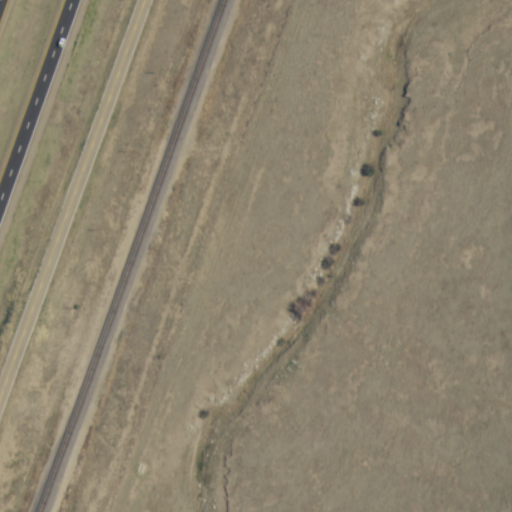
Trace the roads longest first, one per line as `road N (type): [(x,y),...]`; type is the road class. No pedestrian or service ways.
road 1 (tertiary): [(0,405),(145,0)]
road 2 (motorway): [(0,214),(76,0)]
